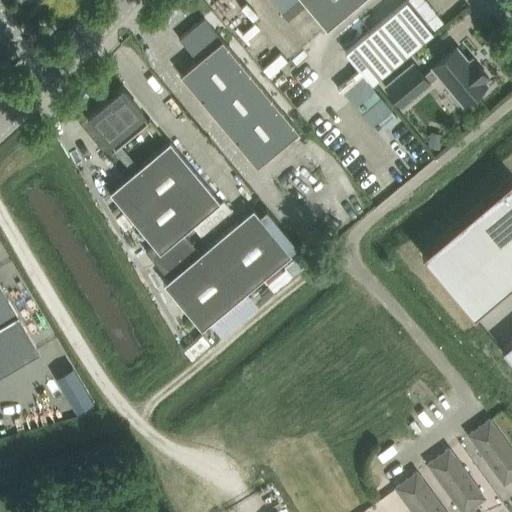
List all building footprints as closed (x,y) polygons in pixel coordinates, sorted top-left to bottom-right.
[(303,0),(326,27),(358,0),(303,0)] [(425,0),(410,0),(433,28),(442,20),(425,0)] [(406,1),(346,51),(372,83),(432,32),(406,1)] [(192,89),(256,164),(298,130),(203,17),(179,37),(190,51),(195,51),(200,57),(180,73),(192,89)] [(489,77),(477,63),(472,58),(472,57),(468,60),(456,46),(432,66),(432,67),(423,74),(412,62),(384,85),(402,105),(429,82),(438,74),(451,90),(448,93),(457,103),(460,101),(462,103),(487,83),(485,81),(489,77)] [(122,88),(87,117),(114,149),(150,119),(122,88)] [(430,135),(428,147),(438,149),(441,137),(430,135)] [(153,243),(159,251),(183,231),(184,233),(221,202),(169,140),(108,191),(153,244),(153,243)] [(511,177),(421,253),(473,315),(511,282),(511,177)] [(153,243),(153,244),(145,250),(168,278),(162,282),(201,328),(290,253),(252,207),(199,251),(184,233),(183,231),(159,251),(153,243)] [(0,374),(39,351),(0,284),(0,374)] [(511,339),(502,348),(511,360),(511,339)] [(72,365),(55,375),(76,410),(93,400),(72,365)] [(468,433),(504,482),(511,475),(511,449),(489,418),(468,433)] [(428,462),(463,511),(484,496),(448,447),(428,462)] [(395,485),(414,511),(445,511),(416,471),(395,485)]
